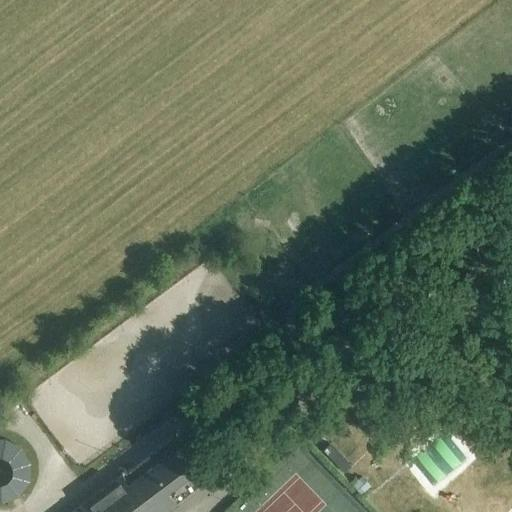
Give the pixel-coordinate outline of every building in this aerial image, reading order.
[(277,211),(288,208),(281,182),(259,188),(264,207),(275,204),(277,211)] [(484,258),(506,241),(486,216),(464,233),(484,258)] [(162,393),(178,386),(172,373),(156,379),(162,393)] [(163,511),(177,502),(166,488),(195,466),(171,435),(69,511),(163,511)] [(279,451),(215,511),(257,511),(295,475),(320,501),(320,502),(329,511),(373,511),(305,442),(287,459),(279,451)] [(351,485),(361,494),(367,489),(370,485),(361,475),(357,478),(351,485)]
